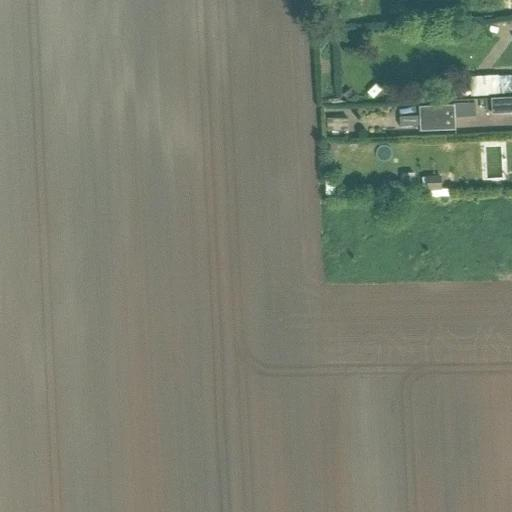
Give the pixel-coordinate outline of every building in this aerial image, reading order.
[(497,77),(469,78),(470,96),(470,98),(499,96),(497,77)] [(491,115),(511,114),(511,98),(490,100),(491,115)] [(419,132),(454,131),(453,106),(418,107),(419,117),(419,127),(419,132)] [(419,117),(399,118),(399,128),(419,127),(419,117)] [(426,192),(440,191),(440,177),(425,177),(426,192)]
